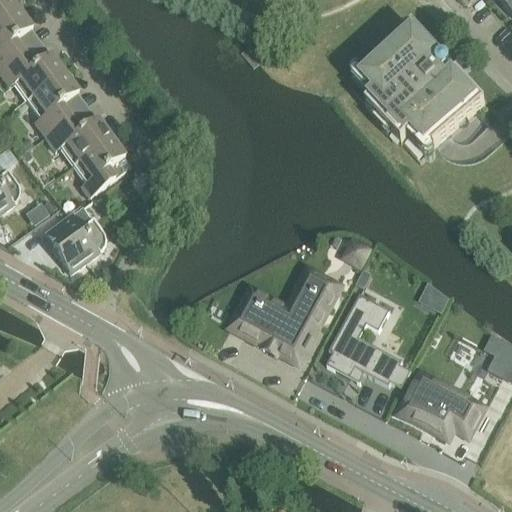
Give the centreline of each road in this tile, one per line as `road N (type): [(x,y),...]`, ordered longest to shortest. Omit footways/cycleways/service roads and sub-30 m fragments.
road 1 (residential): [(90,328),(177,197),(38,0)]
road 2 (secondary): [(157,409),(189,401),(253,417),(427,511)]
road 3 (secondary): [(157,409),(106,413),(0,507)]
road 4 (secondary): [(35,511),(130,440),(157,409)]
